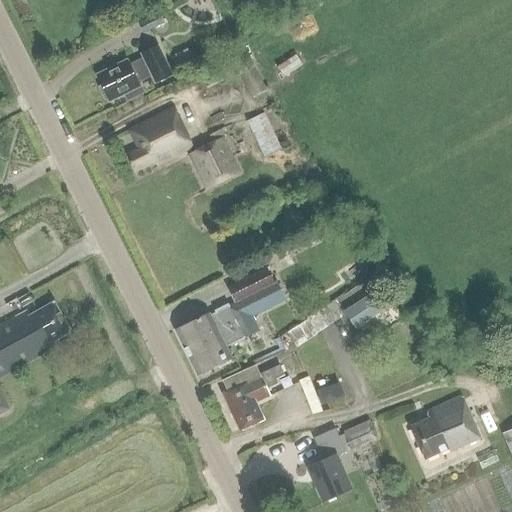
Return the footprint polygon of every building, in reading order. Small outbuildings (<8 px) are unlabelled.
[(126,63),(96,77),(101,87),(98,89),(104,100),(107,99),(108,102),(123,95),(126,102),(143,94),(139,86),(138,86),(137,84),(151,77),(154,84),(171,76),(157,48),(140,56),(142,60),(128,67),(126,63)] [(249,100),(264,93),(247,60),(233,68),(249,100)] [(136,152),(124,158),(132,175),(153,164),(155,168),(190,151),(170,111),(126,133),(136,152)] [(263,159),(280,151),(262,116),(246,125),(263,159)] [(237,176),(220,141),(223,140),(218,131),(206,136),(210,143),(186,155),(204,192),(237,176)] [(232,304),(240,320),(272,303),(267,294),(265,289),(273,285),(265,269),(225,290),(232,304)] [(348,311),(386,290),(378,275),(340,296),(348,311)] [(0,378),(53,349),(50,344),(70,333),(54,303),(29,316),(27,312),(0,326),(0,414),(9,410),(0,394),(0,378)] [(196,377),(230,360),(224,349),(244,339),(243,338),(242,339),(233,323),(234,322),(234,321),(233,322),(225,307),(213,313),(214,315),(208,318),(207,316),(173,333),(196,377)] [(221,382),(226,393),(221,395),(238,433),(262,422),(254,404),(268,398),(265,391),(276,386),(274,381),(283,377),(278,367),(258,376),(254,367),(221,382)] [(312,411),(299,376),(279,384),(292,418),(312,411)] [(428,420),(409,429),(424,462),(449,451),(450,453),(480,439),(461,396),(425,413),(428,420)] [(376,437),(369,424),(343,435),(349,449),(349,450),(376,437)] [(511,429),(502,434),(511,458),(511,429)] [(334,458),(344,453),(334,431),(313,440),(323,462),(308,468),(324,502),(350,491),(334,458)]
